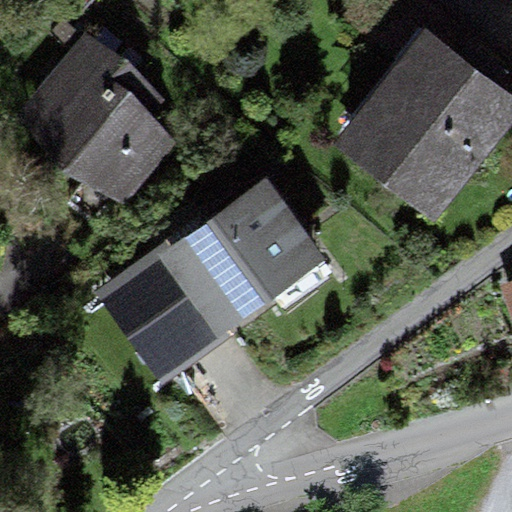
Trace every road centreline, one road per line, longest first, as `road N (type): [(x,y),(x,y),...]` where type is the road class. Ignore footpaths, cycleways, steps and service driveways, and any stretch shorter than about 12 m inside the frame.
road 1 (residential): [(171,511),(511,239)]
road 2 (residential): [(511,409),(189,511)]
